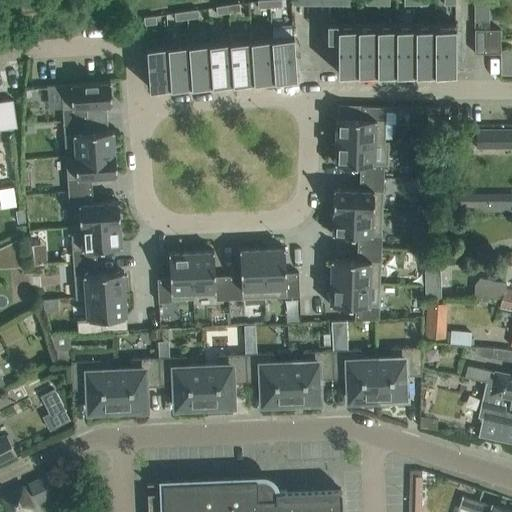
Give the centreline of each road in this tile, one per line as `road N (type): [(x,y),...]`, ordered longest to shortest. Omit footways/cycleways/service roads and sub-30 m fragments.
road 1 (residential): [(0,481),(96,440),(349,428),(511,478)]
road 2 (residential): [(511,92),(313,94)]
road 3 (residential): [(138,110),(132,41),(25,47)]
road 4 (residential): [(313,94),(138,110)]
road 5 (residential): [(155,217),(169,224),(284,219),(301,209)]
